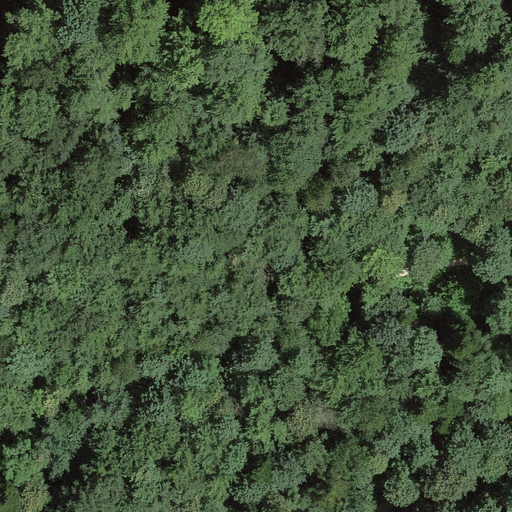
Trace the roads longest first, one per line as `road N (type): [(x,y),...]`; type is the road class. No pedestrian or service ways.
road 1 (track): [(511,261),(434,265),(189,342),(0,414)]
road 2 (track): [(511,441),(393,511)]
